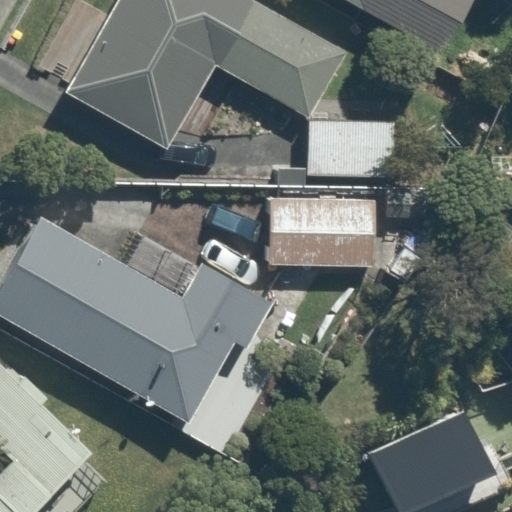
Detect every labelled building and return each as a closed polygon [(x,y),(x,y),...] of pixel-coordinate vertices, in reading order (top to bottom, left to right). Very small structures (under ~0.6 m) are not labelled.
[(293,114),(334,41),(262,0),(115,0),(62,95),(156,148),(203,64),(293,114)] [(340,0),(437,53),(466,0),(340,0)] [(302,120),(299,176),(385,180),(388,125),(302,120)] [(264,196),(262,266),(373,269),(376,200),(264,196)] [(176,297),(37,213),(0,273),(0,323),(224,460),(269,387),(227,361),(263,301),(198,262),(176,297)] [(0,360),(0,511),(36,511),(94,455),(0,360)]
